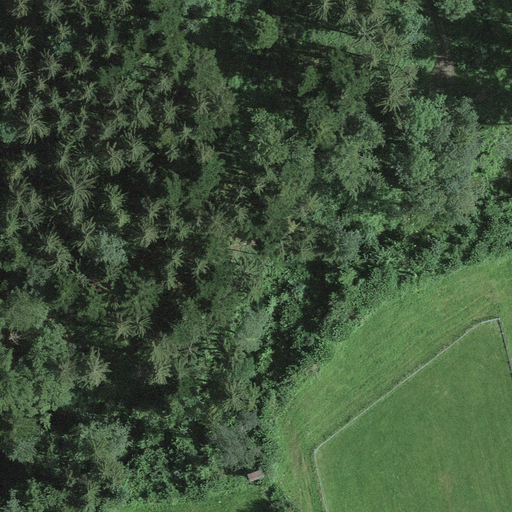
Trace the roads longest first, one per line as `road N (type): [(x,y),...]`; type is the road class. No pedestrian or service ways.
road 1 (track): [(0,153),(68,0)]
road 2 (track): [(422,0),(469,112)]
